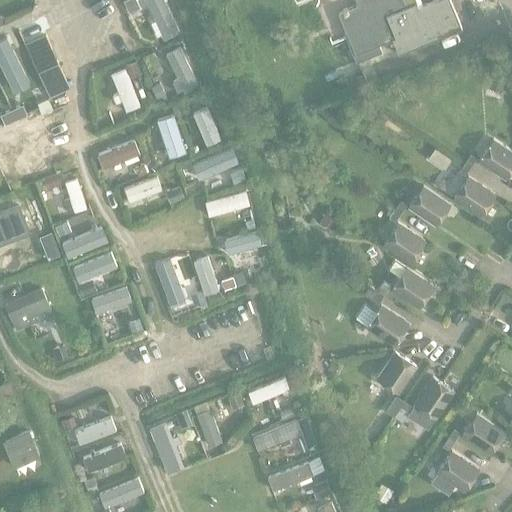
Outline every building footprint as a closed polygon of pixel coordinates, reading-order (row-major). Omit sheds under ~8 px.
[(135,0),(123,0),(128,11),(139,6),(138,5),(135,0)] [(354,0),(357,5),(337,13),(345,32),(343,32),(355,62),(381,51),(378,44),(391,38),(397,53),(461,27),(449,0),(433,0),(417,7),(415,2),(420,0),(419,0),(354,0)] [(153,40),(164,36),(149,1),(138,5),(139,6),(153,40)] [(44,35),(25,43),(50,95),(68,87),(44,35)] [(179,57),(168,63),(183,92),(194,86),(179,57)] [(135,61),(124,65),(129,76),(139,72),(135,61)] [(111,72),(126,110),(139,105),(124,67),(111,72)] [(492,72),(488,86),(501,89),(505,76),(492,72)] [(357,73),(346,78),(350,88),(362,83),(357,73)] [(158,82),(150,86),(156,97),(164,93),(158,82)] [(22,105),(0,114),(0,116),(4,124),(26,114),(22,105)] [(205,107),(191,113),(205,145),(219,139),(205,107)] [(168,155),(185,150),(173,113),(156,119),(168,155)] [(24,126),(11,132),(28,170),(41,164),(39,159),(44,156),(40,146),(34,148),(24,126)] [(225,131),(218,134),(222,143),(229,140),(225,131)] [(133,137),(97,153),(102,166),(139,151),(133,137)] [(478,159),(505,177),(511,165),(511,151),(492,138),(478,159)] [(196,144),(189,147),(192,154),(199,152),(196,144)] [(433,148),(427,157),(433,161),(439,152),(433,148)] [(469,152),(463,161),(464,161),(469,165),(475,156),(469,152)] [(153,156),(147,161),(154,169),(160,163),(153,156)] [(463,161),(458,170),(464,174),(469,165),(464,161),(463,161)] [(154,170),(121,182),(126,197),(161,184),(154,170)] [(239,170),(230,173),(233,184),(243,181),(239,170)] [(56,173),(43,177),(47,188),(60,183),(56,173)] [(73,210),(86,206),(76,176),(63,181),(69,197),(63,199),(67,211),(73,209),(73,210)] [(453,196),(480,214),(493,193),(467,176),(453,196)] [(408,206),(435,223),(449,203),(422,185),(408,206)] [(178,186),(165,192),(169,201),(182,196),(178,186)] [(245,190),(205,200),(208,215),(248,205),(245,190)] [(399,199),(394,208),(400,211),(405,203),(399,199)] [(17,205),(0,212),(0,240),(27,230),(17,205)] [(400,211),(394,208),(388,216),(394,220),(400,211)] [(327,209),(319,221),(330,228),(337,217),(327,209)] [(66,219),(54,224),(58,232),(69,227),(66,219)] [(252,220),(245,222),(247,230),(254,229),(252,220)] [(383,242),(410,260),(424,240),(397,222),(383,242)] [(102,227),(70,240),(75,252),(107,239),(102,227)] [(50,231),(38,236),(46,258),(58,253),(50,231)] [(257,231),(223,238),(226,252),(260,245),(257,231)] [(113,258),(109,249),(84,260),(88,269),(113,258)] [(192,261),(205,295),(216,291),(204,257),(192,261)] [(170,260),(158,264),(171,299),(184,294),(170,260)] [(391,287),(418,306),(432,285),(405,267),(391,287)] [(241,271),(231,274),(231,276),(235,286),(245,282),(241,271)] [(231,276),(220,279),(223,289),(235,286),(231,276)] [(91,278),(77,284),(82,295),(96,289),(91,278)] [(383,281),(377,290),(383,294),(389,285),(383,281)] [(123,283),(90,297),(96,311),(129,297),(123,283)] [(383,294),(377,290),(369,284),(363,293),(377,302),(383,294)] [(200,289),(190,293),(193,303),(204,300),(200,289)] [(2,305),(12,330),(33,321),(31,316),(46,310),(45,308),(37,290),(2,305)] [(366,325),(393,342),(407,322),(380,304),(366,325)] [(138,318),(127,322),(130,331),(141,327),(138,318)] [(63,345),(51,349),(55,358),(66,354),(63,345)] [(377,377),(397,391),(415,364),(395,350),(377,377)] [(329,363),(326,370),(333,374),(336,366),(329,363)] [(406,414),(427,428),(452,389),(432,376),(414,402),(412,405),(403,400),(399,405),(408,411),(406,414)] [(283,377),(248,391),(252,402),(288,388),(283,377)] [(238,393),(227,397),(231,408),(243,404),(238,393)] [(391,400),(384,410),(393,415),(399,405),(403,400),(395,394),(391,400)] [(296,407),(279,413),(282,421),(299,415),(296,407)] [(209,408),(195,413),(209,446),(223,440),(209,408)] [(187,413),(176,418),(180,428),(191,423),(187,413)] [(462,433),(488,451),(502,431),(475,413),(462,433)] [(110,415),(73,429),(79,444),(116,429),(110,415)] [(73,416),(60,421),(63,429),(76,424),(73,416)] [(295,418),(252,435),(258,449),(301,432),(295,418)] [(168,424),(154,429),(168,463),(182,458),(168,424)] [(453,427),(447,436),(453,440),(459,431),(453,427)] [(13,465),(38,455),(27,428),(25,429),(2,438),(13,465)] [(453,440),(447,436),(441,444),(447,448),(453,440)] [(119,442),(81,457),(87,470),(125,455),(119,442)] [(437,471),(463,488),(477,468),(451,450),(437,471)] [(307,460),(267,475),(272,489),(312,474),(307,460)] [(137,475),(98,491),(104,506),(143,491),(137,475)] [(92,476),(82,480),(87,492),(97,488),(92,476)] [(324,481),(311,486),(315,498),(329,493),(324,481)] [(381,484),(374,498),(386,503),(393,490),(381,484)] [(57,511),(54,501),(45,505),(47,511),(57,511)] [(335,511),(330,501),(317,507),(319,511),(335,511)]
